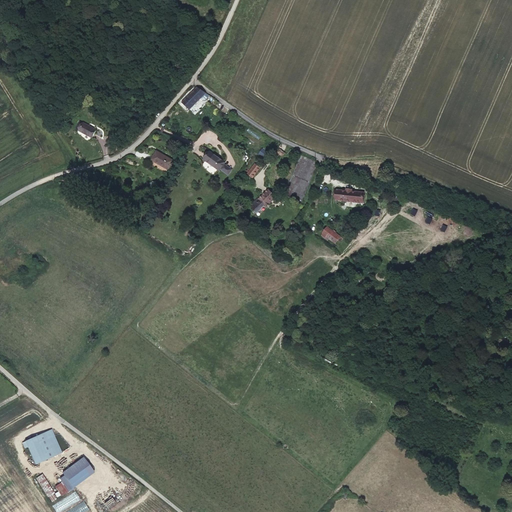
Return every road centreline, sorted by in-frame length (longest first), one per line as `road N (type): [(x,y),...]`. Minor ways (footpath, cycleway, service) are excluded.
road 1 (unclassified): [(0,202),(120,156),(189,79),(321,157)]
road 2 (unclassified): [(0,368),(176,511)]
